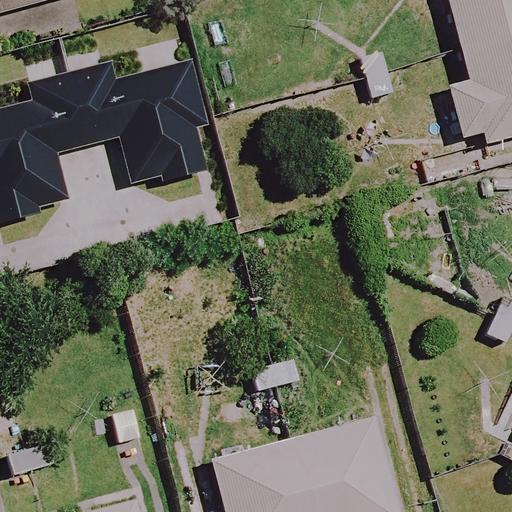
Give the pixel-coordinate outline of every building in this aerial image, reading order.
[(0,0),(0,141),(59,125),(36,41),(0,51),(0,17),(62,0),(0,0)] [(511,141),(511,0),(437,0),(459,86),(440,91),(456,155),(511,141)] [(292,388),(286,362),(244,371),(249,397),(292,388)] [(133,410),(97,416),(104,457),(140,451),(133,410)] [(387,511),(365,424),(200,467),(211,511),(387,511)] [(46,473),(41,445),(0,453),(0,458),(5,481),(46,473)]
